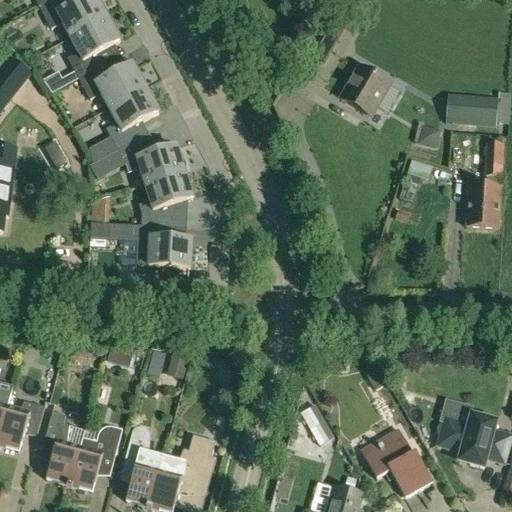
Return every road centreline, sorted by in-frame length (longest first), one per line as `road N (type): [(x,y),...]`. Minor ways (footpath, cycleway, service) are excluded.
road 1 (unclassified): [(129,0),(219,167),(216,288),(206,311)]
road 2 (residential): [(511,313),(206,311)]
road 3 (residential): [(206,311),(0,300)]
